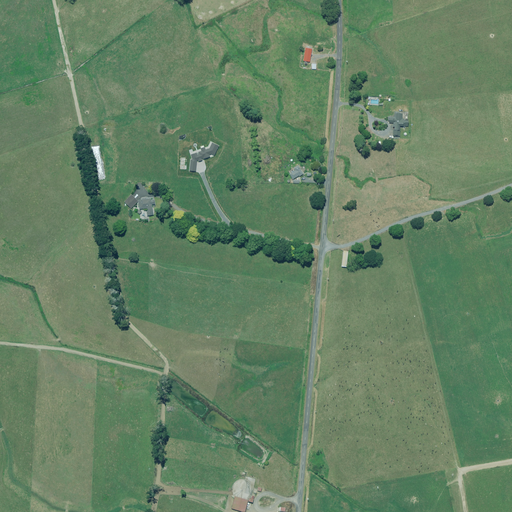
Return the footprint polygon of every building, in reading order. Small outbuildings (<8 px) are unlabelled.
[(309,62),(310,62),(313,49),(306,48),(304,61),(305,61),(304,61),(304,62),(304,63),(304,64),(305,64),(306,65),(307,65),(308,64),(309,63),(309,62)] [(403,114),(395,113),(395,117),(389,117),(388,123),(393,123),(393,127),(395,127),(395,130),(394,130),(394,135),(400,135),(400,126),(408,126),(409,120),(406,120),(406,119),(402,119),(403,114)] [(293,179),(299,176),(300,176),(304,174),(302,172),(298,165),(294,167),(296,170),(290,174),(293,179)] [(138,201),(132,195),(125,202),(132,208),(138,201)] [(154,215),(152,198),(142,200),(139,200),(140,209),(148,208),(148,211),(147,211),(148,216),(154,215)] [(245,511),(249,501),(236,497),(232,509),(243,511),(245,511)]
